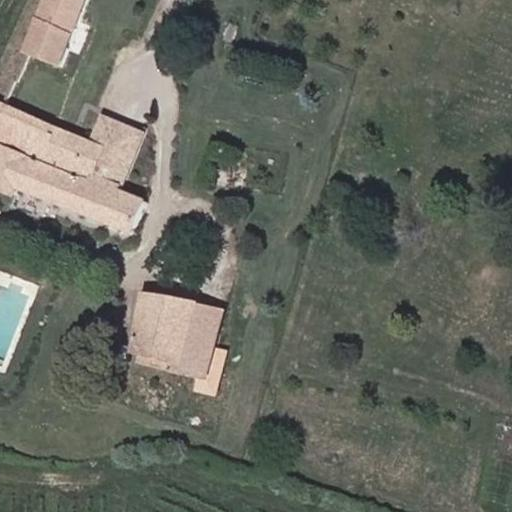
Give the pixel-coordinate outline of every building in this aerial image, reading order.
[(98,0),(58,0),(34,57),(70,71),(98,0)] [(122,196),(85,183),(100,142),(0,105),(0,189),(45,206),(47,200),(140,235),(150,207),(131,199),(122,196)] [(100,142),(85,183),(122,196),(131,199),(153,137),(107,121),(100,142)] [(151,357),(201,370),(214,313),(163,300),(151,357)] [(223,376),(229,354),(236,317),(214,313),(201,370),(223,376)] [(223,376),(240,380),(245,358),(229,354),(223,376)] [(198,381),(221,386),(223,376),(201,370),(198,381)] [(511,428),(508,426),(502,438),(511,443),(511,428)]
